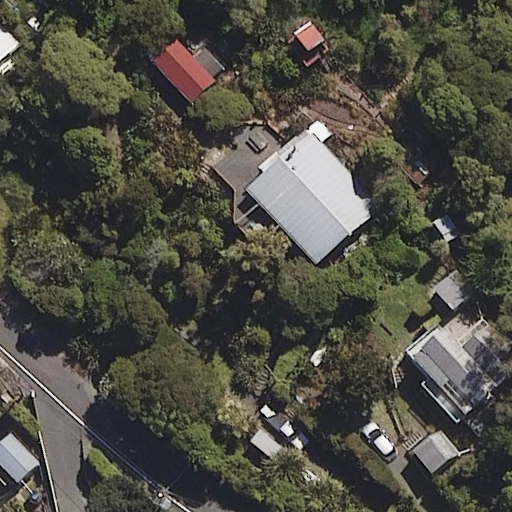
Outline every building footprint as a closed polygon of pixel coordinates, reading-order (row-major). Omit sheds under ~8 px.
[(0,61),(16,45),(0,29),(0,61)] [(210,87),(168,46),(141,74),(183,114),(210,87)] [(378,211),(306,135),(235,201),(307,277),(378,211)] [(420,289),(445,318),(480,288),(456,259),(420,289)] [(416,392),(453,429),(493,389),(437,334),(406,365),(424,384),(416,392)] [(458,458),(436,432),(405,457),(427,483),(458,458)] [(37,464),(8,437),(0,445),(0,475),(14,489),(37,464)]
